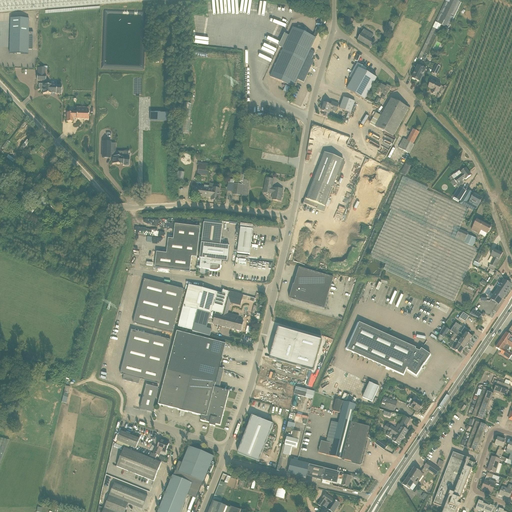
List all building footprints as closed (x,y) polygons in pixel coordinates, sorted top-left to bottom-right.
[(0,0),(0,12),(121,3),(143,1),(158,0),(0,0)] [(229,0),(220,0),(208,1),(209,10),(213,9),(214,14),(231,12),(229,0)] [(460,0),(445,0),(435,22),(448,28),(462,0),(460,0)] [(350,28),(353,19),(344,15),(341,24),(350,28)] [(33,32),(28,32),(29,22),(26,22),(26,19),(11,18),(10,33),(10,54),(28,54),(28,49),(32,49),(33,32)] [(418,64),(437,24),(435,23),(416,63),(418,64)] [(270,77),(293,88),(297,79),(304,83),(312,64),(311,64),(313,61),(312,61),(311,60),(315,53),(310,50),(316,38),(313,37),(293,28),(291,32),(292,32),(291,37),(285,34),(279,47),(283,49),(277,62),(281,64),(281,66),(279,65),(273,78),(270,77)] [(372,35),(364,30),(358,40),(371,49),(375,42),(370,39),(372,35)] [(408,50),(404,48),(405,46),(400,44),(400,42),(395,40),(389,52),(395,54),(395,53),(399,56),(404,59),(408,50)] [(260,53),(272,59),(275,53),(263,47),(260,53)] [(259,54),(257,60),(269,66),(271,60),(259,54)] [(367,69),(357,63),(349,77),(353,79),(349,87),(347,90),(365,100),(377,79),(365,72),(367,69)] [(420,82),(425,70),(427,67),(421,64),(420,67),(418,66),(412,78),(420,82)] [(436,64),(432,73),(436,75),(441,67),(436,64)] [(432,90),(431,93),(436,96),(437,92),(438,93),(441,86),(431,81),(427,88),(432,90)] [(384,86),(381,84),(376,94),(378,95),(380,93),(384,95),(381,99),(384,100),(386,96),(391,87),(387,85),(386,87),(385,87),(384,87),(384,86)] [(51,86),(46,85),(42,85),(42,90),(42,94),(49,94),(49,93),(54,93),(54,94),(61,94),(62,86),(56,86),(56,85),(51,85),(51,86)] [(291,88),(286,85),(283,91),(289,94),(291,88)] [(351,113),(355,102),(344,98),(340,109),(351,113)] [(391,99),(375,127),(393,137),(409,109),(391,99)] [(330,110),(336,112),(339,105),(333,103),(332,103),(332,104),(331,106),(324,103),(322,111),(325,112),(324,116),(328,118),(329,114),(328,113),(330,110)] [(88,120),(89,112),(76,111),(73,111),(73,113),(67,113),(67,122),(73,122),(73,119),(76,119),(81,119),(88,120)] [(413,130),(407,141),(413,144),(419,133),(413,130)] [(407,141),(404,139),(399,148),(410,154),(414,145),(413,144),(407,141)] [(123,158),(123,153),(116,152),(110,152),(110,147),(114,147),(114,144),(110,144),(110,143),(103,142),(102,158),(110,158),(110,157),(113,157),(113,164),(119,165),(119,164),(123,164),(123,166),(129,166),(129,158),(123,158)] [(306,200),(318,205),(325,207),(340,170),(321,162),(306,200)] [(209,167),(199,165),(197,175),(208,177),(209,167)] [(454,180),(451,182),(454,187),(457,184),(465,179),(466,180),(471,176),(466,169),(461,173),(460,172),(459,172),(455,174),(457,178),(454,180)] [(241,170),(236,174),(239,178),(244,174),(245,170),(241,170)] [(54,192),(65,178),(62,176),(58,180),(54,185),(51,190),(54,192)] [(455,239),(459,230),(469,210),(427,191),(428,188),(403,177),(390,209),(391,210),(370,257),(386,264),(383,270),(454,302),(478,249),(473,247),(455,239)] [(274,189),(271,188),(273,180),(267,179),(265,187),(269,188),(268,192),(274,193),(272,200),(281,201),(283,190),(274,188),(274,189)] [(234,184),(232,195),(242,196),(243,185),(238,185),(234,184)] [(208,198),(209,191),(210,190),(195,188),(194,196),(208,198)] [(210,190),(209,191),(208,198),(211,198),(211,200),(218,201),(220,189),(210,188),(210,190)] [(467,202),(472,193),(468,190),(460,204),(475,211),(477,207),(473,205),(472,205),(468,203),(469,203),(467,202)] [(470,201),(469,203),(468,203),(472,205),(473,205),(477,207),(480,202),(481,202),(480,202),(482,199),(473,194),(470,200),(470,201)] [(38,202),(43,206),(47,201),(41,197),(38,202)] [(318,205),(306,200),(305,199),(303,203),(317,209),(316,210),(324,213),(326,208),(325,207),(318,205)] [(471,230),(479,234),(486,238),(491,227),(477,219),(471,230)] [(200,259),(201,259),(200,269),(200,272),(205,273),(207,273),(208,272),(209,271),(209,270),(210,270),(215,271),(216,271),(217,271),(218,270),(219,269),(220,268),(220,267),(221,266),(221,261),(227,262),(229,247),(220,246),(223,225),(204,223),(200,259)] [(157,252),(155,263),(155,268),(190,272),(192,257),(197,258),(200,227),(175,224),(173,239),(168,239),(167,254),(157,252)] [(237,253),(245,254),(250,255),(253,229),(240,228),(237,253)] [(469,234),(459,230),(455,239),(473,247),(476,239),(468,235),(469,234)] [(503,253),(494,249),(491,256),(493,258),(490,265),(496,268),(503,253)] [(334,278),(299,268),(294,285),(293,285),(293,286),(294,286),(290,298),(289,298),(289,299),(324,309),(334,278)] [(144,280),(143,284),(133,324),(172,334),(184,290),(144,280)] [(511,285),(504,280),(491,299),(498,304),(511,285)] [(192,332),(198,333),(199,327),(194,325),(198,311),(211,314),(211,311),(222,314),(228,292),(223,290),(222,294),(189,285),(178,327),(193,330),(192,332)] [(241,332),(243,321),(239,320),(240,317),(227,314),(230,303),(241,305),(243,295),(228,291),(228,292),(222,314),(222,316),(219,315),(216,325),(241,332)] [(282,309),(278,323),(307,331),(311,317),(282,309)] [(480,318),(482,313),(473,309),(471,314),(480,318)] [(463,312),(459,319),(465,323),(469,317),(463,312)] [(408,369),(407,370),(416,376),(431,355),(421,349),(420,351),(415,350),(416,348),(359,323),(347,350),(391,370),(404,376),(407,369),(408,369)] [(199,327),(198,333),(197,333),(210,336),(212,330),(199,327)] [(472,337),(469,335),(471,332),(464,327),(464,328),(460,334),(457,331),(455,334),(468,343),(472,337)] [(139,384),(140,379),(159,384),(171,340),(132,330),(120,374),(124,375),(123,380),(139,384)] [(220,426),(229,392),(215,388),(226,344),(177,332),(158,405),(180,410),(180,411),(186,412),(202,416),(201,421),(210,423),(210,425),(215,427),(215,426),(215,425),(220,426)] [(511,336),(506,333),(503,338),(509,342),(508,342),(511,344),(511,336)] [(295,343),(276,338),(270,358),(313,371),(322,341),(298,334),(295,343)] [(450,339),(451,340),(464,349),(468,343),(455,334),(454,334),(450,339)] [(500,354),(506,358),(509,360),(510,358),(511,355),(511,354),(506,351),(509,346),(511,348),(511,344),(508,342),(509,342),(503,338),(496,348),(502,352),(500,354)] [(449,347),(460,355),(464,349),(451,340),(450,342),(449,343),(451,344),(449,347)] [(497,381),(494,391),(493,392),(500,394),(504,384),(497,381)] [(379,387),(369,382),(362,398),(372,402),(379,387)] [(504,384),(500,394),(507,397),(511,386),(504,384)] [(140,410),(145,411),(152,413),(158,388),(146,385),(140,410)] [(296,387),(294,395),(305,397),(313,399),(315,391),(311,391),(296,387)] [(480,396),(490,400),(493,394),(486,391),(483,390),(482,390),(480,396)] [(488,407),(489,404),(490,400),(480,396),(477,403),(488,407)] [(398,402),(388,398),(383,397),(380,407),(394,412),(398,402)] [(408,403),(410,404),(408,406),(416,411),(418,411),(419,410),(420,410),(422,407),(413,400),(412,400),(411,399),(408,403)] [(318,453),(360,464),(370,427),(351,422),(356,405),(336,400),(333,412),(341,414),(333,444),(321,441),(318,453)] [(485,413),(488,407),(477,403),(475,409),(485,413)] [(472,416),(482,420),(483,420),(485,413),(475,409),(472,416)] [(252,416),(238,453),(259,462),(273,424),(252,416)] [(474,428),(484,432),(486,426),(476,422),(474,428)] [(384,429),(387,431),(389,429),(403,438),(408,431),(401,427),(399,431),(387,424),(386,427),(385,426),(384,428),(385,429),(384,429)] [(471,435),(481,439),(481,438),(482,436),(484,432),(474,428),(471,435)] [(389,429),(387,431),(388,432),(386,435),(390,438),(392,435),(395,437),(393,441),(399,445),(403,438),(389,429)] [(136,448),(140,439),(121,432),(118,441),(136,448)] [(481,439),(471,435),(468,441),(479,445),(480,441),(481,439)] [(287,437),(285,445),(282,454),(291,456),(293,447),(296,448),(298,440),(287,437)] [(0,464),(10,440),(0,438),(0,464)] [(498,450),(496,455),(502,457),(504,451),(501,450),(502,447),(503,447),(505,441),(498,438),(495,444),(500,446),(498,450)] [(385,451),(387,448),(389,445),(380,439),(376,444),(385,451)] [(156,448),(154,454),(152,458),(155,459),(157,455),(159,456),(161,450),(166,452),(169,443),(161,440),(157,448),(156,448)] [(466,448),(476,451),(476,452),(479,445),(468,441),(466,448)] [(180,511),(187,495),(197,499),(203,482),(214,457),(189,447),(182,463),(179,462),(173,476),(158,511),(180,511)] [(154,482),(161,463),(124,448),(117,467),(154,482)] [(457,511),(459,508),(460,509),(461,505),(462,502),(459,501),(471,470),(472,471),(475,463),(469,461),(470,458),(467,457),(467,458),(466,458),(466,457),(453,452),(433,504),(444,508),(442,511),(457,511)] [(487,470),(494,473),(495,473),(499,460),(505,462),(506,459),(502,457),(496,455),(496,454),(494,458),(492,457),(489,464),(490,465),(488,470),(487,470)] [(307,477),(309,465),(297,462),(291,460),(288,473),(306,478),(307,477)] [(428,462),(425,466),(436,474),(439,470),(436,468),(428,462)] [(322,480),(325,469),(309,465),(307,477),(322,480)] [(417,484),(419,481),(423,475),(420,473),(421,472),(414,468),(408,477),(417,484)] [(337,484),(338,479),(339,476),(340,472),(325,469),(322,480),(337,484)] [(224,474),(219,485),(226,488),(231,477),(224,474)] [(348,487),(351,477),(344,475),(343,477),(339,476),(338,479),(343,480),(341,485),(348,487)] [(417,484),(408,477),(403,485),(409,489),(413,484),(416,486),(417,484)] [(240,479),(238,487),(241,488),(243,489),(243,488),(245,488),(247,482),(245,482),(245,480),(240,479)] [(483,484),(482,489),(492,493),(495,484),(495,482),(490,480),(489,481),(489,482),(485,481),(484,481),(483,481),(482,483),(483,484)] [(115,483),(109,496),(128,504),(142,509),(148,496),(115,483)] [(502,487),(499,495),(509,499),(511,492),(511,491),(502,487)] [(277,489),(276,496),(283,498),(285,491),(282,490),(277,489)] [(325,494),(318,505),(322,507),(323,506),(327,508),(327,509),(332,511),(334,511),(340,504),(333,500),(325,494)] [(109,496),(105,508),(115,511),(125,511),(128,504),(109,496)] [(479,500),(475,510),(480,511),(481,510),(484,511),(486,505),(483,503),(483,502),(479,500)] [(240,511),(241,510),(228,506),(226,509),(212,503),(209,511),(240,511)]
